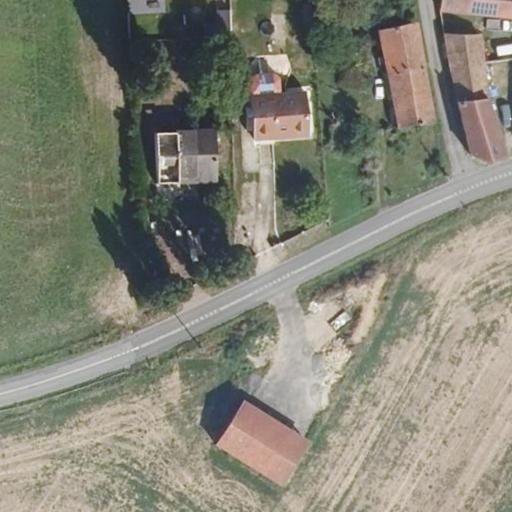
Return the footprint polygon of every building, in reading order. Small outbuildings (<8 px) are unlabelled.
[(511,25),(511,0),(438,0),(439,1),(443,23),(511,25)] [(360,24),(358,1),(319,5),(322,28),(360,24)] [(217,31),(230,31),(230,10),(217,10),(217,31)] [(433,118),(418,22),(383,31),(398,128),(433,118)] [(497,104),(487,48),(447,46),(452,74),(459,109),(497,104)] [(313,133),(309,90),(282,93),(281,77),(246,81),(249,118),(256,117),(258,139),(313,133)] [(508,156),(497,104),(459,109),(466,151),(485,164),(508,156)] [(187,129),(185,108),(156,110),(158,130),(187,129)] [(369,136),(366,122),(348,127),(346,118),(330,121),(332,141),(335,144),(339,145),(369,136)] [(220,178),(217,128),(187,129),(158,130),(160,180),(181,179),(181,174),(205,173),(205,178),(220,178)] [(308,441),(243,400),(216,443),(280,485),(308,441)]
